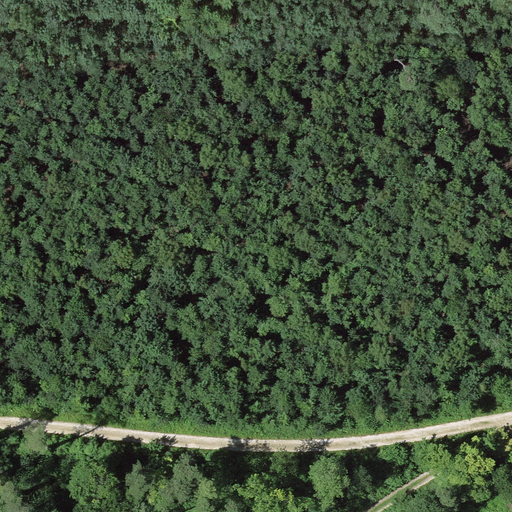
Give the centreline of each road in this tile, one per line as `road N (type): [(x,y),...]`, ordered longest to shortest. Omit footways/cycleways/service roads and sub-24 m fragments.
road 1 (track): [(0,421),(247,444),(374,443),(511,419)]
road 2 (track): [(511,420),(375,511)]
